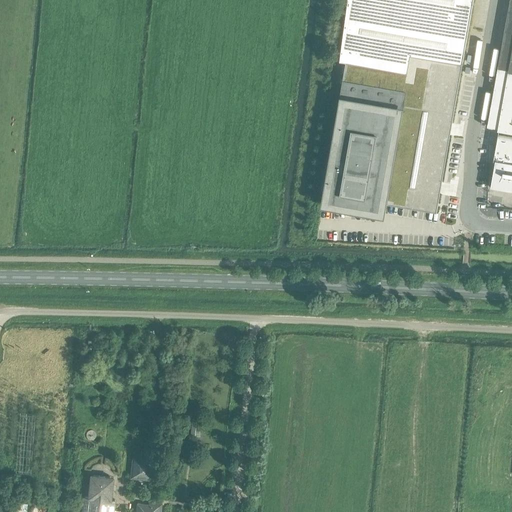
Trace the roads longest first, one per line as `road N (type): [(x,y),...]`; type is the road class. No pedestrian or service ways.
road 1 (unclassified): [(511,333),(0,312)]
road 2 (secondary): [(0,278),(511,293)]
road 3 (unclassified): [(471,221),(472,130),(496,0)]
road 4 (track): [(130,484),(132,450),(155,409),(168,316)]
road 5 (unclassified): [(471,221),(451,230),(320,223)]
